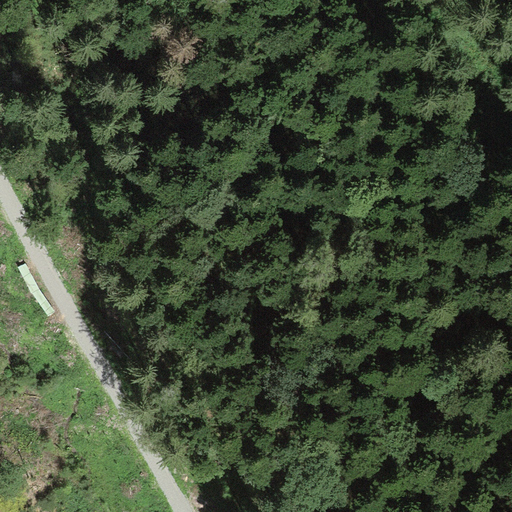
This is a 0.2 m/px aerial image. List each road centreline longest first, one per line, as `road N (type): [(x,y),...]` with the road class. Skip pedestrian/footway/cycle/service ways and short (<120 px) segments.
road 1 (track): [(178,511),(0,179)]
road 2 (track): [(460,511),(511,370)]
